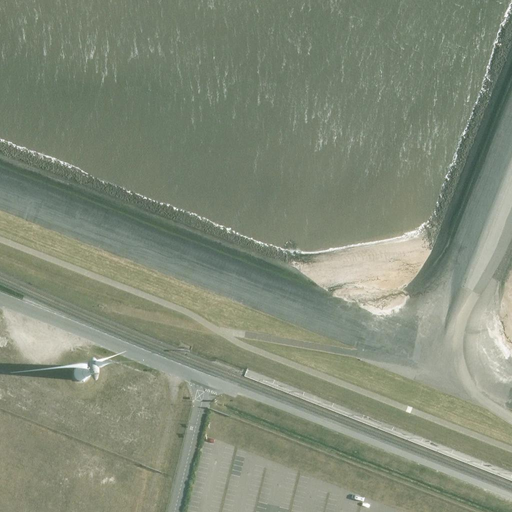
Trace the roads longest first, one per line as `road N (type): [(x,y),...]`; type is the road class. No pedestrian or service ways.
road 1 (unclassified): [(207,378),(511,495)]
road 2 (tertiary): [(0,299),(207,378)]
